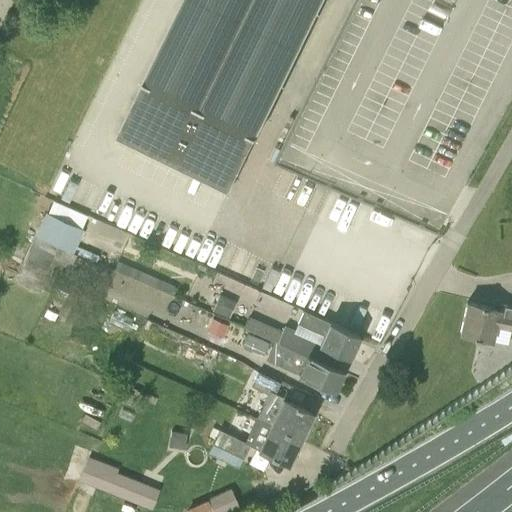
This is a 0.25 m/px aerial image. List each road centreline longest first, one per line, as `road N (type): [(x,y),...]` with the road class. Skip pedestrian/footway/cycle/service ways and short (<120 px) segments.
road 1 (residential): [(331,453),(511,142)]
road 2 (motorway): [(511,404),(323,511)]
